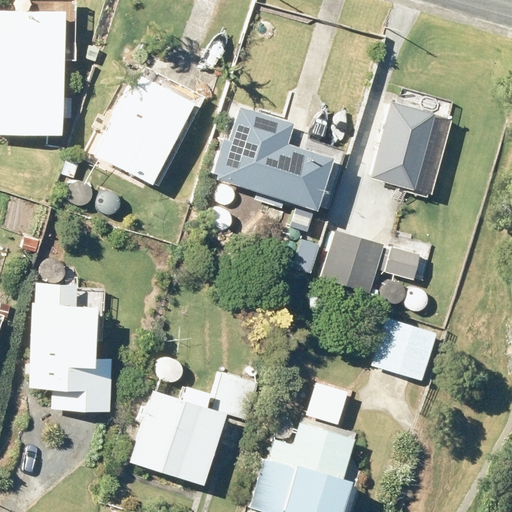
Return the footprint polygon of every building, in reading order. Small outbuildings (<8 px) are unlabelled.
[(0,133),(60,134),(60,12),(0,11),(0,133)] [(139,77),(135,75),(92,155),(149,185),(150,182),(156,185),(203,98),(145,67),(139,77)] [(387,102),(367,178),(428,194),(448,118),(387,102)] [(214,178),(315,212),(332,160),(230,126),(222,152),(217,150),(210,172),(216,174),(214,178)] [(93,183),(67,181),(65,206),(90,208),(93,183)] [(233,214),(212,204),(200,227),(221,237),(233,214)] [(381,245),(333,230),(318,277),(366,292),(381,245)] [(390,245),(382,271),(411,280),(412,277),(420,279),(431,244),(418,240),(417,242),(407,239),(404,249),(390,245)] [(289,265),(307,271),(312,256),(294,250),(289,265)] [(427,291),(382,275),(374,297),(419,313),(427,291)] [(31,304),(27,387),(51,388),(50,409),(105,412),(108,360),(90,359),(93,309),(71,307),(73,285),(34,283),(33,304),(31,304)] [(383,317),(369,364),(420,380),(435,333),(383,317)] [(181,361),(157,352),(149,375),(173,384),(181,361)] [(203,407),(207,396),(184,389),(180,400),(151,391),(127,461),(200,486),(224,413),(242,419),(254,384),(221,373),(209,409),(203,407)] [(272,437),(254,498),(302,511),(331,511),(353,438),(296,422),(290,443),(272,437)]
